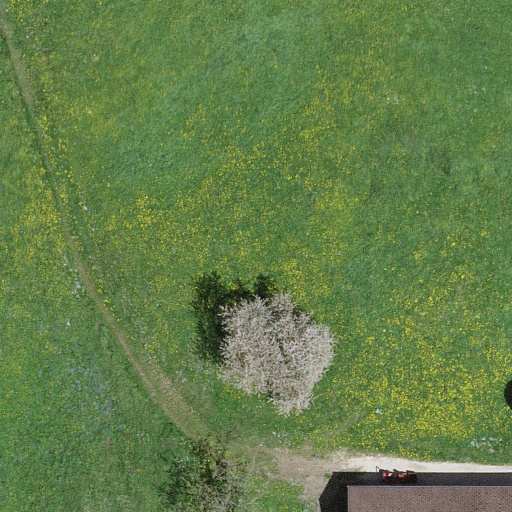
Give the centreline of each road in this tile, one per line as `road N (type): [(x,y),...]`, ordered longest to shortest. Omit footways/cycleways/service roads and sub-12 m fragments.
road 1 (track): [(511,474),(252,464),(199,437),(152,373),(108,291),(1,0)]
road 2 (motorway): [(367,0),(511,261)]
